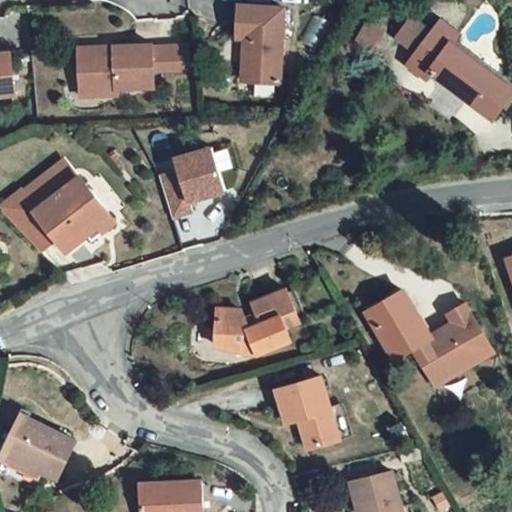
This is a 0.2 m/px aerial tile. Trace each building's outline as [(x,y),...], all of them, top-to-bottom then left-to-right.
[(379,6),(365,0),(362,0),(352,22),(368,30),(379,6)] [(281,6),(236,6),(236,38),(244,38),(244,81),(281,82),(281,6)] [(417,48),(431,27),(400,11),(389,33),(417,48)] [(456,27),(440,15),(431,27),(417,48),(409,59),(426,72),(431,65),(491,108),(509,82),(450,37),(456,27)] [(94,43),(71,44),(73,84),(88,83),(89,92),(110,91),(110,85),(147,83),(146,73),(145,48),(145,40),(107,42),(107,47),(94,48),(94,43)] [(188,46),(145,48),(146,73),(189,71),(188,46)] [(88,83),(73,84),(74,93),(89,92),(88,83)] [(16,186),(31,205),(76,168),(61,148),(16,186)] [(223,190),(209,148),(172,160),(177,173),(158,179),(171,218),(190,212),(186,202),(223,190)] [(76,168),(31,205),(50,231),(62,247),(84,230),(90,236),(114,217),(76,168)] [(16,186),(0,199),(0,213),(31,247),(50,231),(31,206),(16,186)] [(52,271),(62,282),(101,271),(91,260),(52,271)] [(265,354),(297,337),(291,325),(304,316),(286,282),(252,297),(258,309),(244,317),(237,304),(223,308),(224,341),(260,343),(265,354)] [(405,289),(368,311),(397,356),(415,345),(432,335),(405,289)] [(432,335),(415,345),(438,383),(476,360),(463,340),(482,327),(467,302),(450,312),(455,321),(432,335)] [(482,327),(463,340),(476,360),(495,347),(482,327)] [(310,445),(343,434),(325,371),(281,383),(291,418),(302,416),(310,445)] [(74,442),(21,415),(2,456),(55,483),(74,442)] [(348,475),(356,511),(399,511),(387,465),(348,475)] [(203,511),(203,480),(139,483),(139,511),(203,511)]
